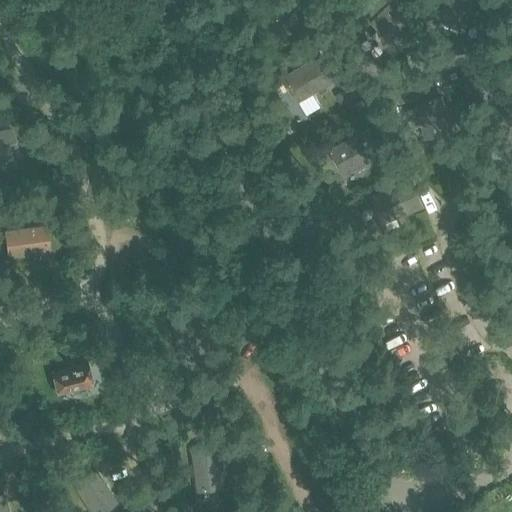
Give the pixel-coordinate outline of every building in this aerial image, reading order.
[(357,20),(377,0),(350,0),(344,7),(357,20)] [(386,41),(411,16),(395,0),(392,0),(369,23),(386,41)] [(462,31),(476,0),(444,0),(435,19),(462,31)] [(273,46),(302,33),(296,22),(292,24),(282,2),(258,13),(273,46)] [(295,102),(332,80),(318,56),(281,77),(295,102)] [(454,130),(450,119),(445,121),(439,98),(414,105),(424,139),(454,130)] [(7,127),(0,129),(0,159),(17,154),(7,127)] [(368,127),(330,148),(345,173),(382,152),(368,127)] [(427,178),(438,196),(447,190),(436,173),(427,178)] [(381,224),(421,207),(410,181),(370,198),(381,224)] [(45,225),(2,230),(6,258),(48,253),(45,225)] [(168,314),(180,358),(207,351),(194,306),(168,314)] [(87,368),(51,376),(55,392),(91,383),(87,368)] [(190,450),(195,492),(223,488),(218,446),(190,450)] [(72,486),(88,511),(101,511),(116,503),(95,472),(72,486)]
